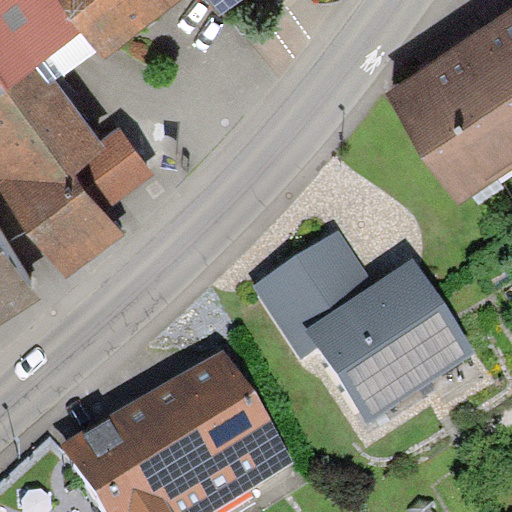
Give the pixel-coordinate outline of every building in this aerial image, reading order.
[(0,0),(0,191),(57,279),(120,238),(100,208),(154,172),(123,126),(95,144),(39,58),(74,36),(50,0),(0,0)] [(162,0),(60,0),(97,49),(162,0)] [(511,15),(396,94),(470,201),(511,172),(511,15)] [(377,432),(511,346),(511,336),(427,202),(287,290),(377,432)] [(0,298),(27,281),(0,238),(0,298)] [(109,511),(211,511),(286,468),(229,371),(79,460),(109,511)]
